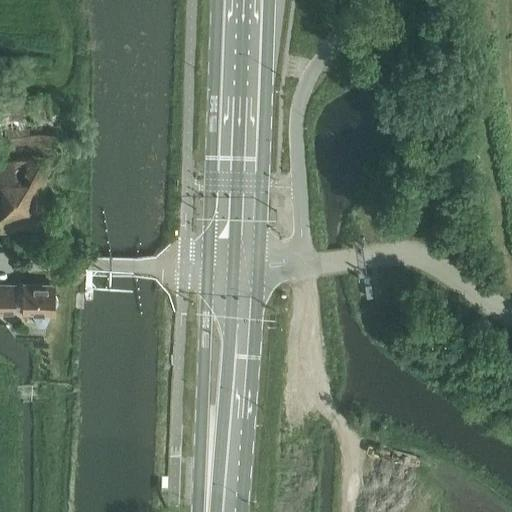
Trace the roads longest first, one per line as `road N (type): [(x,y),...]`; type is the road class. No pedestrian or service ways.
road 1 (unclassified): [(241,266),(304,262),(297,105),(356,0)]
road 2 (primary): [(249,0),(241,266)]
road 3 (primary): [(231,511),(241,266)]
road 4 (unclassified): [(241,266),(69,264)]
